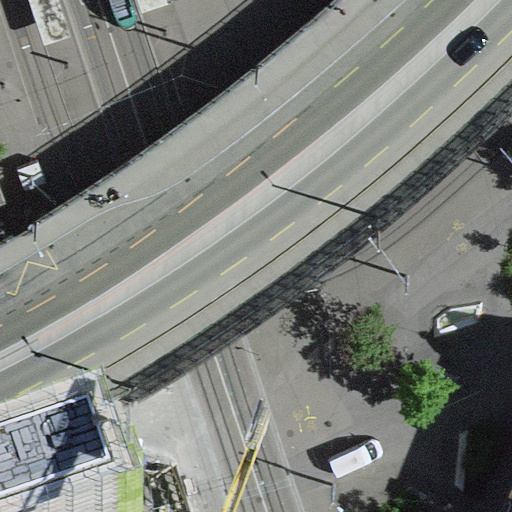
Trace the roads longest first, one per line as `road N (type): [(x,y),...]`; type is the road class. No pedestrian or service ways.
road 1 (primary): [(483,0),(244,208),(158,269),(0,359)]
road 2 (residential): [(267,511),(97,0)]
